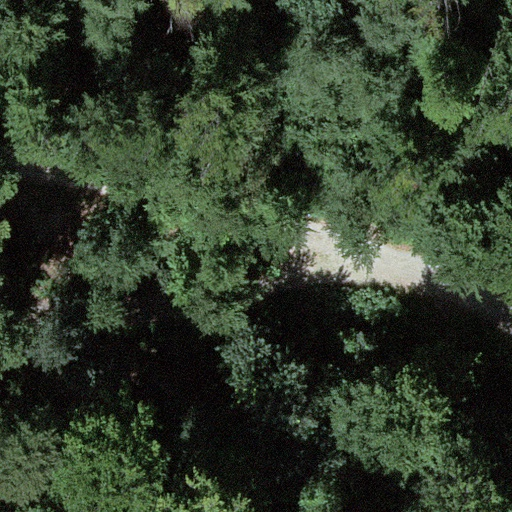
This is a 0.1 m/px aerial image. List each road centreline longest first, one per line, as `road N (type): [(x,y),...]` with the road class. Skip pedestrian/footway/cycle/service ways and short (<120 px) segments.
road 1 (track): [(0,172),(345,248),(487,304),(511,325)]
road 2 (track): [(0,305),(103,307),(228,290),(345,248)]
